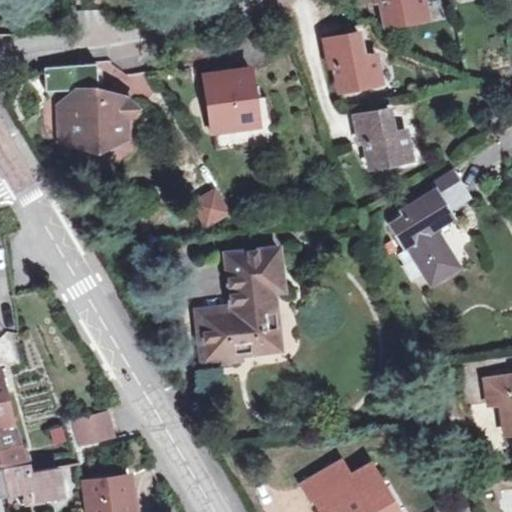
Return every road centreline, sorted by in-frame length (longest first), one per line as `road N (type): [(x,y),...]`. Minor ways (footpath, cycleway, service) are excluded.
road 1 (secondary): [(221,511),(9,160)]
road 2 (residential): [(261,0),(152,34),(0,52)]
